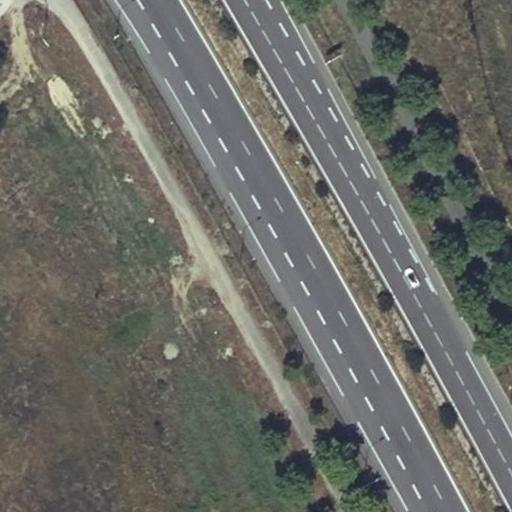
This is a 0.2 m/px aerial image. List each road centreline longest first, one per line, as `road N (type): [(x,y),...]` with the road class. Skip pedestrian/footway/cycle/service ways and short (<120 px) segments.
road 1 (trunk): [(159,0),(445,511)]
road 2 (trunk): [(511,476),(248,0)]
